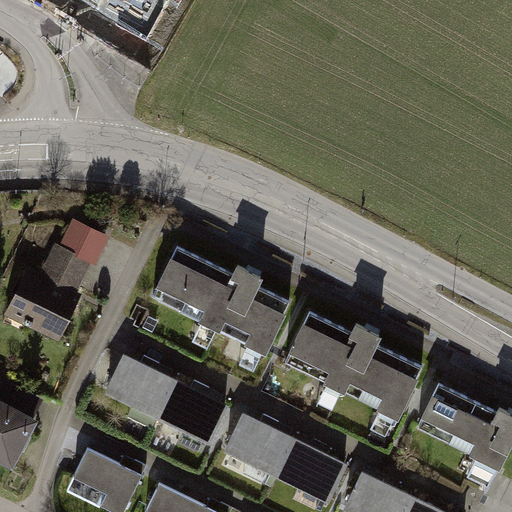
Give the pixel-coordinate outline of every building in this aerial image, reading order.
[(168,0),(58,0),(142,47),(168,0)] [(0,47),(0,64),(9,58),(0,47)] [(72,215),(58,243),(95,261),(109,233),(72,215)] [(0,230),(0,261),(11,236),(0,230)] [(25,262),(4,311),(61,339),(83,290),(95,261),(58,243),(55,241),(41,269),(25,262)] [(177,242),(152,293),(201,317),(191,337),(209,346),(219,326),(246,339),(236,358),(256,368),(265,349),(271,352),(292,310),(288,308),(293,299),(263,285),(268,275),(241,262),(236,271),(177,242)] [(308,308),(283,358),(328,380),(319,399),(333,406),(343,387),(379,405),(369,425),(387,434),(422,364),(376,342),(381,333),(357,321),(353,330),(308,308)] [(167,369),(127,349),(108,387),(211,438),(230,400),(221,395),(167,369)] [(495,408),(439,381),(416,429),(466,454),(459,469),(489,483),(511,435),(511,408),(498,402),(495,408)] [(0,395),(0,457),(14,465),(40,416),(0,395)] [(327,497),(346,459),(336,454),(286,430),(244,409),(225,447),(327,497)] [(130,511),(146,475),(90,450),(70,494),(111,511),(130,511)] [(402,486),(363,467),(345,503),(362,511),(455,511),(402,486)] [(216,511),(162,485),(148,511),(216,511)]
